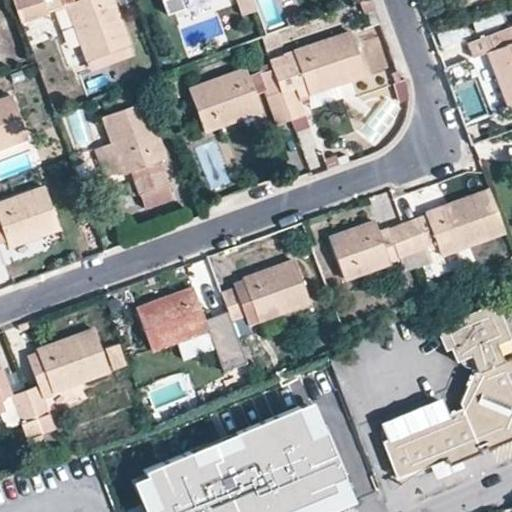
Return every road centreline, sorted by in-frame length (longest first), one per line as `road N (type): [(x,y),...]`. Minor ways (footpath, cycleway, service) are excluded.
road 1 (residential): [(0,309),(409,152),(427,128),(430,102),(396,0)]
road 2 (unknown): [(198,511),(254,488),(348,476)]
